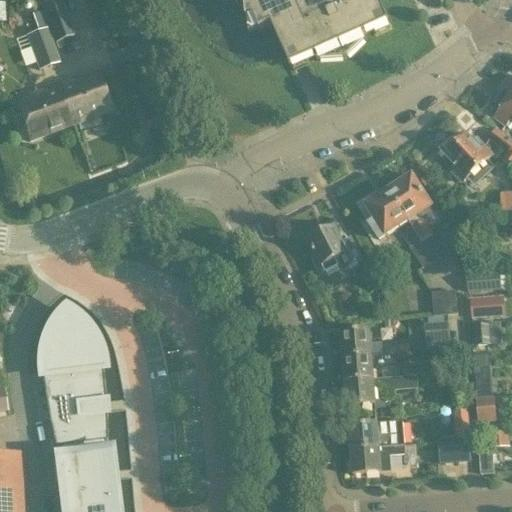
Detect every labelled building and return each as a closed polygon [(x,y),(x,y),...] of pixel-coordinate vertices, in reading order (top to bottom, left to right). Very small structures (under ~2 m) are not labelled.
[(245,0),(248,4),(247,4),(246,3),(245,3),(247,19),(248,19),(248,18),(254,17),(260,31),(272,26),(291,68),(299,64),(317,56),(319,61),(317,61),(317,62),(346,60),(367,40),(366,39),(365,40),(363,36),(389,24),(378,0),(328,0),(331,5),(315,13),(309,0),(245,0)] [(43,8),(49,26),(68,19),(61,1),(43,8)] [(33,18),(39,35),(48,32),(42,15),(33,18)] [(75,39),(68,19),(49,26),(57,46),(75,39)] [(48,32),(39,35),(28,39),(40,73),(61,66),(48,32)] [(56,90),(70,128),(110,113),(97,76),(56,90)] [(511,80),(503,93),(510,98),(495,119),(507,128),(511,120),(511,80)] [(31,142),(70,128),(56,90),(17,104),(31,142)] [(495,133),(488,142),(507,157),(501,165),(510,172),(511,169),(511,142),(496,131),(495,133)] [(462,186),(493,160),(485,150),(480,154),(468,138),(458,146),(455,142),(442,153),(455,169),(450,172),(462,186)] [(407,222),(407,223),(412,230),(434,264),(455,250),(454,228),(451,226),(433,237),(424,222),(422,224),(417,216),(430,207),(410,178),(387,193),(407,222)] [(379,242),(396,230),(407,223),(407,222),(387,193),(364,208),(374,223),(369,227),(379,242)] [(321,233),(307,240),(316,259),(313,261),(319,271),(322,270),(325,276),(338,269),(336,265),(340,263),(345,273),(356,267),(364,263),(351,239),(341,244),(333,229),(322,235),(321,233)] [(423,271),(434,264),(412,230),(401,237),(423,271)] [(369,265),(356,272),(369,296),(382,289),(369,265)] [(495,274),(467,276),(468,290),(496,289),(495,274)] [(432,296),(433,319),(457,318),(456,295),(432,296)] [(496,299),(470,301),(471,320),(497,319),(496,299)] [(42,362),(41,368),(42,374),(42,375),(42,376),(46,400),(50,425),(55,449),(58,449),(59,454),(106,449),(106,443),(108,443),(108,433),(107,424),(107,414),(107,409),(106,403),(105,391),(104,379),(103,367),(102,361),(100,355),(98,349),(96,343),(92,337),(89,332),(85,327),(80,323),(76,319),(71,315),(65,312),(61,316),(57,321),(53,326),(50,332),(47,337),(45,343),(43,349),(42,355),(42,362)] [(445,319),(424,321),(424,323),(425,334),(449,332),(448,319),(445,319)] [(489,327),(473,328),(475,347),(490,346),(489,327)] [(346,360),(372,358),(397,356),(396,345),(372,347),(371,335),(344,337),(346,360)] [(346,360),(347,384),(374,382),(372,358),(346,360)] [(398,369),(381,371),(382,380),(399,379),(398,369)] [(376,407),(375,393),(384,392),(384,394),(418,392),(417,379),(374,382),(347,384),(349,408),(376,407)] [(495,400),(476,401),(478,426),(496,425),(495,400)] [(470,441),(468,412),(453,413),(456,442),(470,441)] [(350,429),(352,454),(405,450),(404,425),(350,429)] [(491,451),(495,450),(510,449),(509,433),(490,434),(491,451)] [(459,470),(460,470),(472,469),(471,445),(457,446),(459,470)] [(59,454),(52,456),(61,511),(118,511),(115,481),(115,472),(113,448),(106,449),(59,454)] [(353,478),(381,476),(391,476),(390,460),(406,459),(405,450),(352,454),(353,478)] [(482,477),(494,476),(494,475),(492,451),(480,452),(482,477)] [(0,454),(0,499),(21,498),(19,454),(0,454)] [(0,511),(21,511),(21,498),(0,499),(0,511)]
